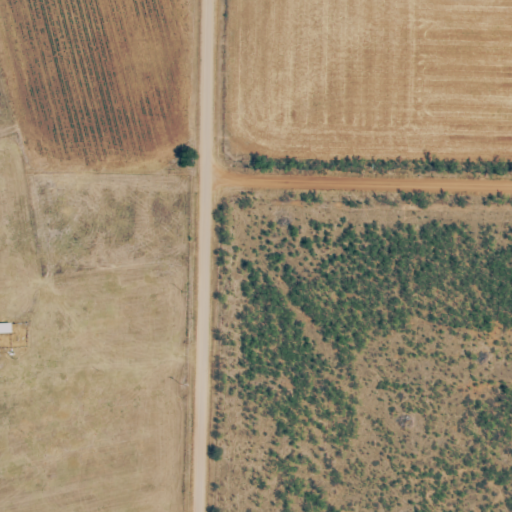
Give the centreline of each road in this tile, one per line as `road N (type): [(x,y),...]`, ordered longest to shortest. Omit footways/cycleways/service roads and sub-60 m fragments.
road 1 (residential): [(196,511),(208,0)]
road 2 (residential): [(511,174),(207,168)]
